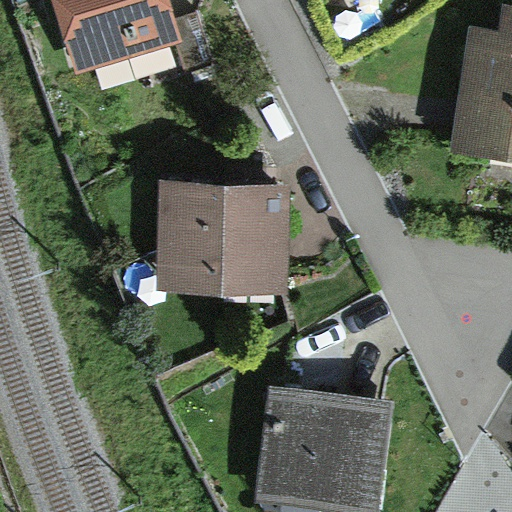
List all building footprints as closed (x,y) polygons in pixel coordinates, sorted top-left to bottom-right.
[(55,0),(77,72),(175,44),(182,42),(176,20),(169,0),(55,0)] [(497,29),(469,25),(455,117),(450,153),(511,162),(511,2),(501,1),(497,29)] [(197,14),(176,20),(182,42),(175,44),(184,76),(213,67),(197,14)] [(157,292),(289,295),(292,183),(227,181),(160,180),(157,292)] [(320,511),(324,511),(379,511),(393,401),(330,393),(270,385),(255,503),(281,506),(320,511)]
